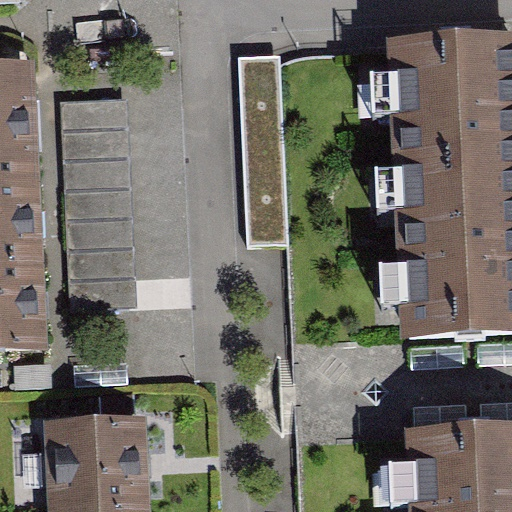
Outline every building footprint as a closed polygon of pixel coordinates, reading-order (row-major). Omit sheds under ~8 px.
[(511,50),(387,56),(402,356),(511,351),(511,50)] [(281,62),(240,64),(249,253),(290,251),(281,62)] [(0,169),(40,167),(35,71),(0,72),(0,169)] [(59,107),(69,317),(137,313),(127,104),(59,107)] [(0,169),(0,265),(45,264),(40,167),(0,169)] [(0,362),(49,360),(45,264),(0,265),(0,362)] [(147,426),(44,431),(48,511),(134,511),(152,511),(147,426)] [(511,511),(511,439),(405,444),(407,511),(511,511)]
